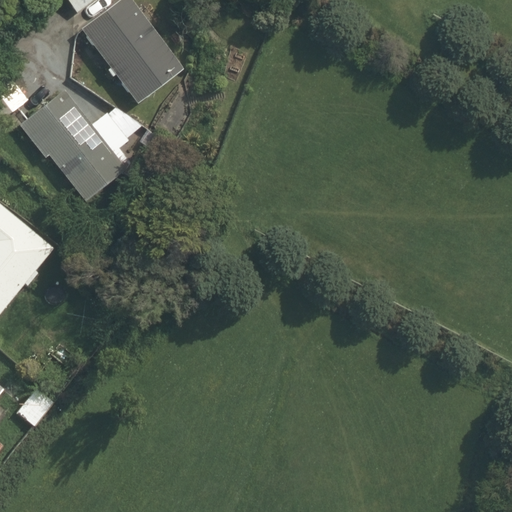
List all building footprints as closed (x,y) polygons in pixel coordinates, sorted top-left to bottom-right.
[(65,0),(75,13),(92,0),(65,0)] [(121,0),(80,31),(135,105),(181,70),(128,0),(121,0)] [(0,72),(0,118),(25,101),(3,70),(0,72)] [(82,204),(123,174),(140,187),(156,161),(139,151),(127,164),(117,151),(127,144),(105,114),(87,128),(62,94),(18,127),(42,159),(47,156),(82,204)] [(168,145),(146,132),(139,145),(161,158),(168,145)] [(0,311),(52,248),(0,204),(0,311)] [(34,427),(52,402),(34,388),(15,413),(34,427)]
